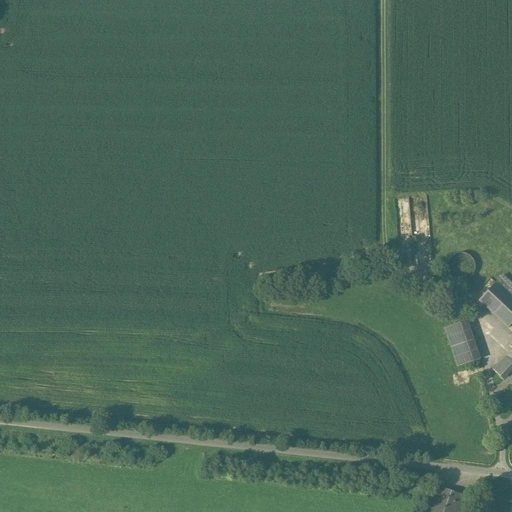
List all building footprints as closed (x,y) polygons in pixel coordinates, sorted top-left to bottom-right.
[(474,272),(475,267),(474,261),(471,257),(467,254),(461,253),(456,254),(452,257),(449,262),(448,267),(449,272),(452,277),(456,280),(462,281),(467,279),(471,276),(474,272)] [(511,284),(503,275),(496,283),(511,297),(511,284)] [(511,297),(496,283),(479,300),(509,328),(511,324),(511,297)] [(468,321),(445,328),(458,367),(480,359),(468,321)] [(511,360),(507,356),(493,370),(494,370),(503,379),(511,369),(511,360)] [(458,511),(463,497),(438,488),(429,511),(458,511)] [(507,511),(509,508),(490,499),(483,511),(507,511)]
